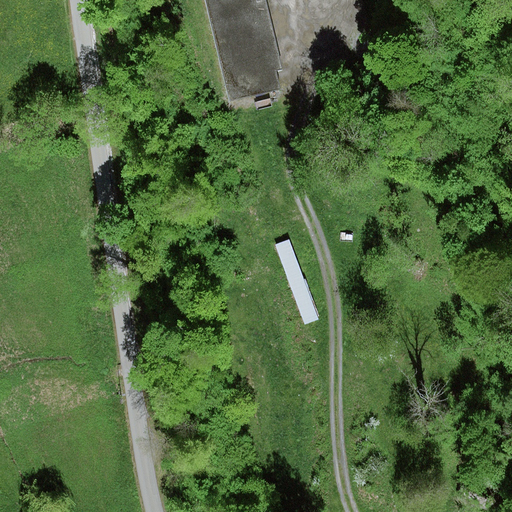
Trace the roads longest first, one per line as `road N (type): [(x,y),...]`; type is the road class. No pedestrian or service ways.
road 1 (track): [(324,0),(328,52),(291,147),(307,213),(335,277),(338,433),(354,511)]
road 2 (unclassified): [(156,511),(78,0)]
